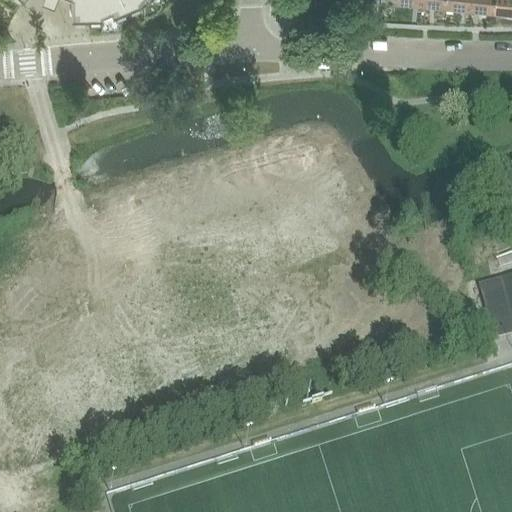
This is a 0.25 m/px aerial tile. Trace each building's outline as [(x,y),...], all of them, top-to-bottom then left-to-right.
[(43,0),(43,1),(56,6),(58,0),(72,0),(74,1),(75,15),(105,14),(105,8),(114,5),(117,11),(143,0),(43,0)] [(494,8),(495,0),(470,0),(470,6),(494,8)] [(511,0),(495,0),(494,8),(511,9),(511,0)] [(300,132),(270,142),(273,152),(304,142),(300,132)] [(158,153),(14,200),(38,273),(71,262),(84,300),(77,302),(98,367),(395,271),(375,205),(165,273),(152,235),(180,226),(158,153)] [(499,281),(503,294),(511,324),(511,277),(507,279),(499,281)]
